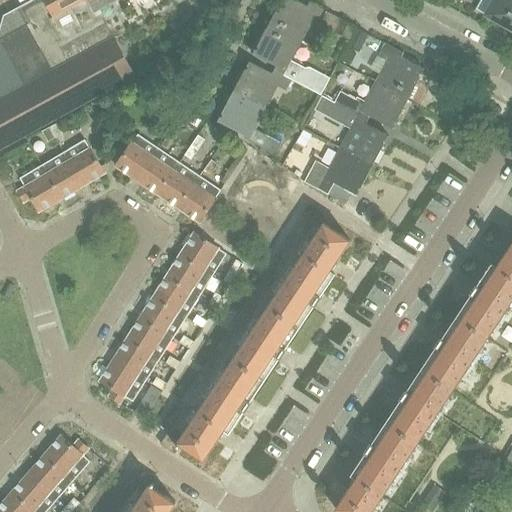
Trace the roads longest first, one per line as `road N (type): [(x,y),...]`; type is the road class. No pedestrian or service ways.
road 1 (unclassified): [(267,505),(511,136)]
road 2 (residential): [(236,511),(62,392)]
road 3 (residential): [(62,392),(159,237)]
road 4 (residential): [(24,254),(113,205),(159,237)]
road 5 (unclassified): [(511,74),(378,0)]
road 6 (residential): [(62,392),(24,254)]
